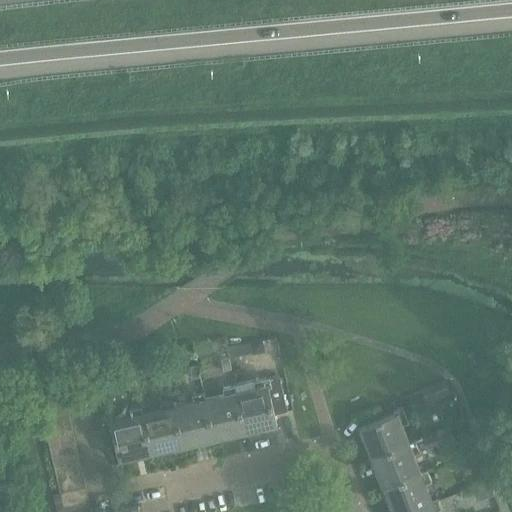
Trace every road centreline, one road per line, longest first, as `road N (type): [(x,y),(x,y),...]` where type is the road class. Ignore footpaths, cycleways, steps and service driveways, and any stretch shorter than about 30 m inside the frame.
road 1 (motorway): [(0,58),(511,11)]
road 2 (residential): [(353,511),(336,471),(317,459),(190,486),(161,478),(111,490)]
